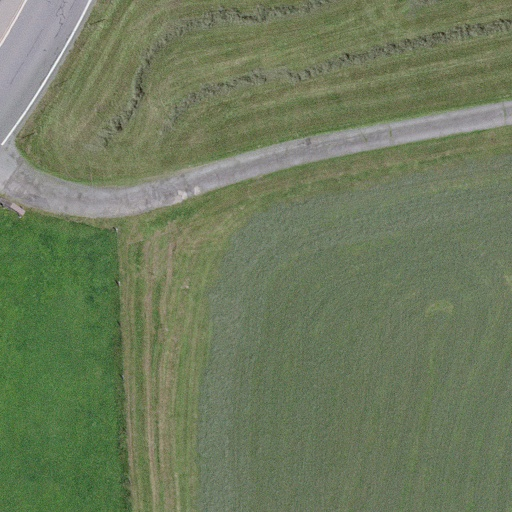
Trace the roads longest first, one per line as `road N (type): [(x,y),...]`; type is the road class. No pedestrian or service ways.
road 1 (track): [(0,165),(21,183),(119,205),(335,147),(511,115)]
road 2 (tertiary): [(64,0),(0,107)]
